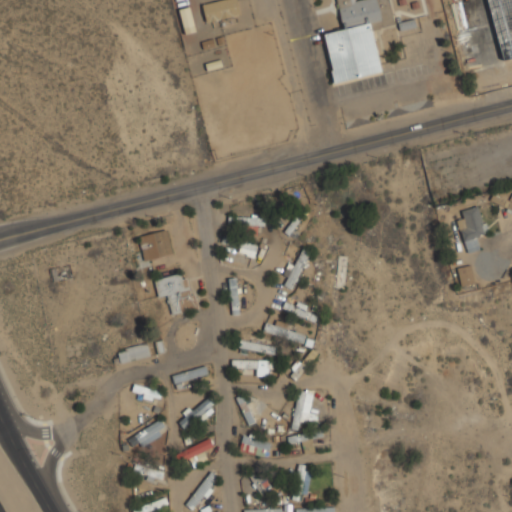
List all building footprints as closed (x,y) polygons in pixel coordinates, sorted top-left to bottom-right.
[(206,22),(240,15),(237,0),(211,0),(202,2),(206,22)] [(381,71),(373,27),(394,23),(389,0),(336,0),(342,28),(325,31),(334,80),(381,71)] [(511,55),(511,0),(447,0),(462,69),(501,61),(500,58),(511,55)] [(194,24),(189,5),(179,7),(184,27),(194,24)] [(479,205),(457,209),(466,251),(479,248),(477,236),(485,234),(479,205)] [(228,224),(266,224),(266,215),(228,215),(228,224)] [(173,253),(167,228),(139,234),(144,259),(173,253)] [(221,242),(255,253),(258,244),(224,232),(221,242)] [(287,267),(281,282),(293,287),(309,250),(302,247),(292,269),(287,267)] [(457,266),(461,285),(474,282),(471,263),(457,266)] [(195,307),(188,271),(155,277),(158,295),(168,293),(171,312),(195,307)] [(238,276),(229,277),(231,313),(239,312),(238,276)] [(287,300),(284,310),(308,319),(311,309),(287,300)] [(263,330),(304,342),(307,331),(266,319),(263,330)] [(276,345),(240,338),(239,346),(274,353),(276,345)] [(152,354),(149,341),(117,348),(120,361),(152,354)] [(288,372),(297,379),(319,352),(312,347),(301,361),(299,359),(288,372)] [(231,368),(272,368),(272,358),(231,358),(231,368)] [(172,373),(174,382),(208,374),(205,364),(172,373)] [(302,411),(304,391),(296,390),(292,427),(299,427),(300,420),(315,421),(316,413),(302,411)] [(238,397),(245,425),(255,422),(252,414),(256,412),(254,404),(250,405),(247,394),(238,397)] [(216,403),(210,395),(176,419),(182,427),(216,403)] [(131,447),(165,426),(160,418),(126,439),(131,447)] [(271,424),(271,434),(284,434),(284,424),(271,424)] [(322,436),(322,432),(289,432),(289,441),(303,441),(303,451),(313,451),(313,436),(322,436)] [(269,449),(271,441),(242,434),(240,441),(269,449)] [(176,452),(179,460),(211,448),(208,440),(176,452)] [(192,456),(195,465),(207,460),(204,452),(192,456)] [(305,465),(296,464),(292,500),(305,501),(308,472),(304,471),(305,465)] [(146,477),(162,479),(163,469),(147,467),(146,477)] [(219,478),(211,471),(184,504),(192,510),(219,478)] [(262,497),(269,493),(259,471),(251,475),(262,497)] [(131,507),(133,511),(140,511),(168,504),(166,497),(131,507)]
